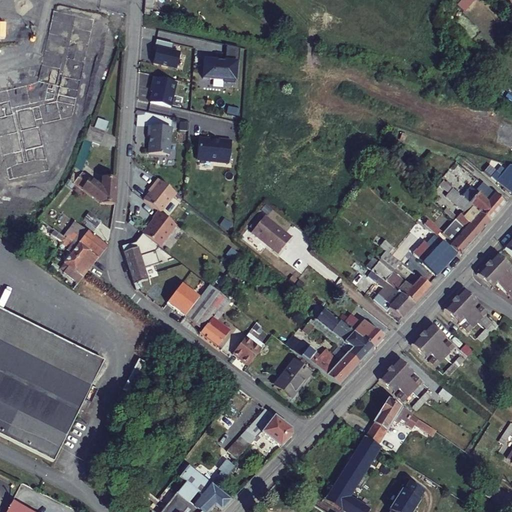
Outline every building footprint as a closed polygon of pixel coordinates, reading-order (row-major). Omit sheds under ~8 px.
[(144,0),(144,15),(152,15),(152,0),(144,0)] [(173,41),(155,38),(154,46),(156,47),(153,62),(176,67),(180,51),(171,49),(173,41)] [(241,45),(227,43),(226,59),(205,58),(204,76),(225,77),(225,80),(236,80),(237,60),(240,60),(241,45)] [(151,101),(171,105),(177,80),(153,76),(152,84),(153,84),(151,90),(153,90),(151,101)] [(99,146),(104,133),(90,127),(85,140),(99,146)] [(172,129),(149,127),(148,138),(150,138),(149,155),(170,156),(172,129)] [(232,159),(233,137),(220,136),(220,139),(215,139),(214,137),(200,137),(199,158),(232,159)] [(511,193),(511,165),(508,164),(500,174),(489,164),(484,170),(511,194),(511,193)] [(98,187),(71,167),(66,180),(98,203),(114,205),(116,180),(99,178),(98,187)] [(474,189),(468,197),(466,195),(463,198),(481,213),(490,221),(506,202),(478,177),(470,186),(474,189)] [(176,193),(158,179),(152,187),(153,188),(144,200),(158,211),(161,213),(176,193)] [(474,189),(470,186),(461,196),(463,198),(466,195),(468,197),(474,189)] [(451,206),(446,212),(453,218),(454,217),(452,215),(455,210),(451,206)] [(452,245),(462,253),(480,232),(471,224),(455,210),(452,215),(454,217),(453,218),(465,228),(452,245)] [(176,225),(161,213),(158,211),(152,218),(154,219),(143,233),(148,237),(160,246),(176,225)] [(471,224),(480,232),(490,221),(481,213),(471,224)] [(104,225),(91,214),(86,220),(99,231),(104,225)] [(294,241),(295,239),(267,217),(266,219),(294,241)] [(254,234),(281,256),(290,246),(294,241),(266,219),(254,234)] [(426,235),(429,233),(416,222),(412,227),(419,233),(421,231),(426,235)] [(143,233),(137,228),(132,235),(143,243),(148,237),(143,233)] [(112,249),(87,231),(75,246),(77,248),(80,244),(103,262),(112,249)] [(437,276),(456,256),(433,236),(424,246),(433,254),(424,265),(437,276)] [(384,250),(379,256),(394,267),(404,253),(384,238),(378,246),(384,250)] [(77,248),(75,246),(59,267),(84,286),(103,262),(80,244),(77,248)] [(134,252),(133,247),(127,248),(140,291),(146,290),(144,284),(153,281),(150,271),(167,266),(163,252),(154,255),(151,247),(134,252)] [(495,254),(486,264),(511,288),(511,278),(506,274),(511,269),(495,254)] [(511,288),(486,264),(476,275),(491,289),(496,284),(511,298),(511,288)] [(433,283),(422,275),(414,283),(397,269),(388,278),(403,291),(415,301),(433,283)] [(221,295),(212,288),(187,319),(196,326),(221,295)] [(473,309),(477,304),(462,289),(453,300),(477,322),(486,313),(480,307),(476,311),(473,309)] [(374,301),(397,319),(415,301),(403,291),(389,305),(378,297),(374,301)] [(205,333),(229,301),(221,295),(196,326),(205,333)] [(461,327),(467,333),(477,322),(453,300),(443,310),(458,324),(463,319),(466,322),(461,327)] [(221,320),(233,304),(229,301),(205,333),(202,335),(220,349),(235,331),(221,320)] [(366,323),(365,325),(342,307),(333,317),(378,352),(389,341),(366,323)] [(107,360),(0,309),(0,434),(58,462),(107,360)] [(352,357),(364,368),(378,352),(333,317),(326,312),(319,321),(356,352),(352,357)] [(497,325),(492,321),(485,329),(489,333),(497,325)] [(315,325),(312,323),(308,328),(315,334),(318,330),(314,327),(315,325)] [(429,324),(420,335),(444,357),(454,347),(448,341),(443,346),(440,343),(445,339),(429,324)] [(485,329),(477,337),(481,341),(489,333),(485,329)] [(292,335),(286,343),(296,351),(302,342),(292,335)] [(428,361),(435,367),(444,357),(420,335),(410,345),(425,359),(430,355),(432,357),(428,361)] [(263,352),(248,339),(234,356),(250,369),(263,352)] [(296,353),(343,389),(364,368),(352,357),(344,365),(330,353),(324,360),(306,347),(308,344),(305,341),(296,353)] [(464,360),(459,356),(452,364),(456,368),(464,360)] [(397,359),(387,370),(411,392),(421,382),(415,376),(410,381),(407,378),(412,373),(397,359)] [(315,376),(299,364),(280,388),(296,401),(315,376)] [(452,364),(444,372),(448,376),(456,368),(452,364)] [(395,397),(401,402),(411,392),(387,370),(378,380),(392,394),(397,389),(400,392),(395,397)] [(431,395),(426,391),(419,399),(423,403),(431,395)] [(419,399),(411,407),(415,412),(423,403),(419,399)] [(411,429),(413,425),(432,436),(434,432),(387,401),(364,438),(376,446),(390,423),(394,426),(397,421),(411,429)] [(297,436),(296,430),(275,414),(265,424),(256,415),(240,433),(249,441),(258,431),(283,450),(297,436)] [(330,430),(333,432),(341,424),(338,422),(330,430)] [(504,432),(498,442),(503,445),(509,435),(504,432)] [(231,460),(249,441),(240,433),(223,452),(231,460)] [(283,476),(340,511),(367,511),(369,510),(349,498),(380,448),(376,446),(364,438),(331,490),(292,467),(283,476)] [(276,457),(266,448),(262,452),(272,461),(276,457)] [(217,474),(227,477),(232,462),(222,459),(217,474)] [(224,511),(235,502),(189,467),(182,477),(187,481),(178,493),(203,511),(211,511),(217,506),(224,511)] [(439,486),(415,471),(412,476),(422,483),(423,482),(437,490),(439,486)] [(390,511),(389,511),(414,511),(420,503),(418,502),(423,493),(407,484),(402,492),(400,491),(387,510),(390,511)] [(203,511),(178,493),(163,511),(203,511)]
